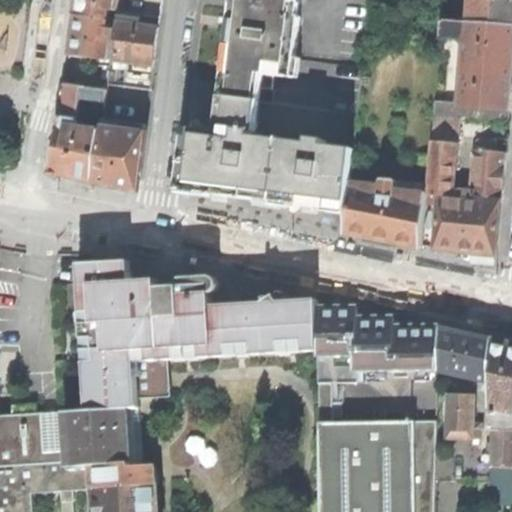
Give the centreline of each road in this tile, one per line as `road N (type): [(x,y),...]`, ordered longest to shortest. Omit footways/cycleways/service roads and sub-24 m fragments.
road 1 (secondary): [(511,313),(149,227)]
road 2 (residential): [(149,227),(179,0)]
road 3 (residential): [(61,0),(26,204)]
road 4 (secondary): [(149,227),(26,204)]
